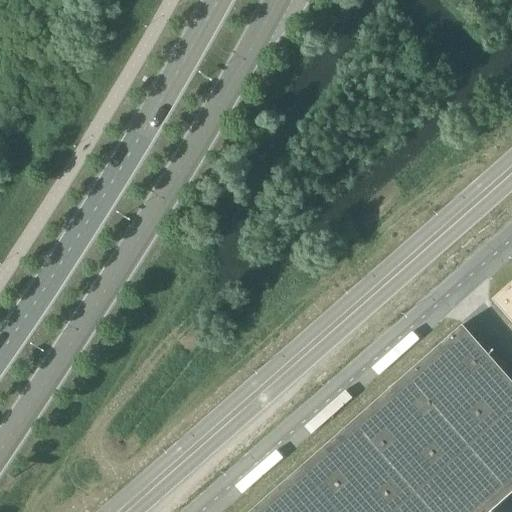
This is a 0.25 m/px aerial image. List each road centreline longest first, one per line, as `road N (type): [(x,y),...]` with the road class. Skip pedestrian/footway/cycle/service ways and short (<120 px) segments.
road 1 (secondary): [(511,159),(112,511)]
road 2 (secondary): [(0,445),(197,143),(277,0)]
road 3 (secondary): [(135,511),(511,179)]
road 4 (secondary): [(220,0),(0,354)]
road 5 (unclassified): [(511,235),(202,511)]
